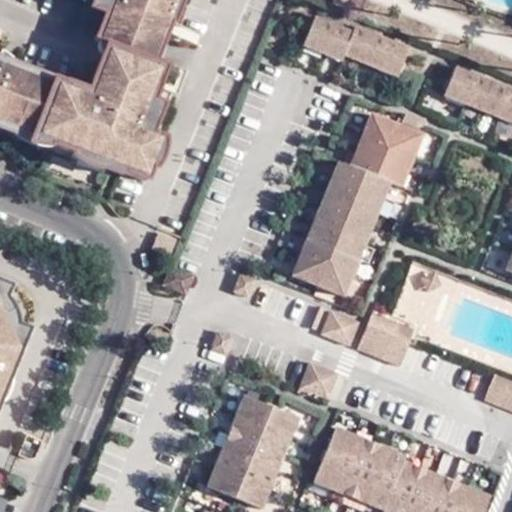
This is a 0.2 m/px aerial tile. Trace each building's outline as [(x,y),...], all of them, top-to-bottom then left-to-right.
[(0,134),(12,139),(14,142),(18,145),(23,148),(28,150),(34,152),(40,154),(46,153),(50,150),(72,159),(71,162),(74,165),(78,167),(82,170),(86,172),(92,174),(97,174),(102,175),(108,176),(122,181),(123,178),(145,187),(161,144),(150,140),(162,111),(151,107),(164,73),(153,69),(164,40),(172,29),(169,28),(180,7),(184,4),(187,0),(186,0),(93,0),(89,12),(104,18),(94,45),(105,50),(87,97),(65,89),(64,90),(0,65),(0,134)] [(333,0),(333,2),(349,9),(352,0),(333,0)] [(353,32),(316,17),(305,44),(342,60),(344,55),(397,77),(399,72),(402,73),(406,62),(402,61),(408,48),(356,27),(353,32)] [(511,89),(456,66),(449,81),(447,80),(442,89),(446,90),(444,94),(511,121),(511,89)] [(350,167),(343,163),(338,162),(293,276),(343,296),(389,181),(401,186),(423,134),(371,112),(357,149),(350,167)] [(428,120),(406,112),(403,119),(420,126),(421,122),(426,125),(428,120)] [(350,146),(343,163),(350,167),(357,149),(350,146)] [(158,232),(155,248),(171,252),(175,237),(158,232)] [(185,295),(193,277),(170,267),(162,285),(185,295)] [(436,271),(423,276),(428,291),(442,285),(436,271)] [(237,289),(251,295),(257,280),(242,275),(237,289)] [(0,391),(8,372),(10,373),(27,332),(15,327),(11,328),(0,302),(6,300),(10,289),(0,285),(0,391)] [(249,300),(251,295),(237,289),(235,293),(249,300)] [(326,309),(321,307),(313,328),(317,330),(326,309)] [(361,323),(332,312),(322,335),(351,346),(361,323)] [(397,336),(402,326),(373,314),(359,349),(401,366),(411,342),(397,336)] [(410,323),(408,329),(415,331),(413,337),(417,339),(422,327),(410,323)] [(408,329),(402,326),(397,336),(411,342),(412,338),(413,337),(415,331),(408,329)] [(220,332),(218,337),(233,343),(234,338),(220,332)] [(233,343),(218,337),(213,350),(227,357),(233,343)] [(310,397),(311,392),(330,400),(340,375),(312,363),(300,394),(310,397)] [(511,380),(498,375),(487,400),(511,409),(511,380)] [(267,406),(247,397),(210,487),(263,509),(300,419),(279,410),(280,407),(270,402),(267,406)] [(386,509),(385,511),(484,511),(490,498),(404,462),(407,457),(337,429),(328,452),(325,451),(322,460),(324,461),(317,481),(370,503),(386,509)] [(367,510),(371,511),(385,511),(386,509),(370,503),(367,510)]
